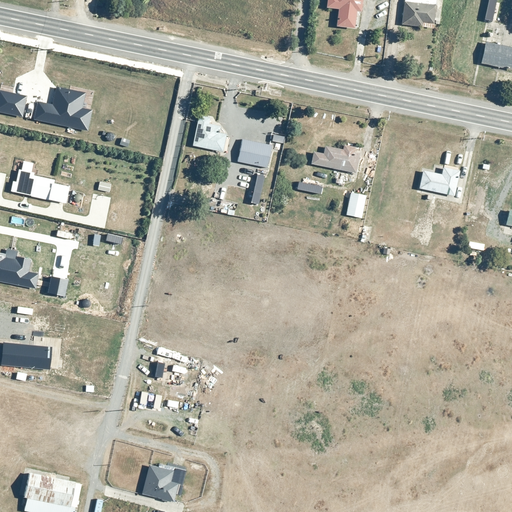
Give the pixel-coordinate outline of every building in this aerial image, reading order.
[(362,0),(326,0),(326,9),(338,10),(336,27),(354,29),(356,12),(361,13),(362,0)] [(404,0),(401,25),(433,29),(434,24),(439,25),(441,0),(404,0)] [(511,47),(485,42),(480,64),(511,70),(511,47)] [(53,104),(38,102),(34,120),(88,131),(93,110),(83,108),(86,92),(57,87),(53,104)] [(27,96),(0,89),(0,112),(23,117),(27,96)] [(209,118),(198,115),(192,146),(222,152),(225,134),(219,133),(220,126),(208,124),(209,118)] [(130,140),(122,138),(120,144),(128,147),(130,140)] [(271,145),(242,139),(236,162),(266,168),(271,145)] [(322,153),(312,151),(310,164),(355,173),(359,153),(354,152),(355,147),(342,145),(342,149),(324,146),(322,153)] [(33,163),(23,161),(22,169),(19,168),(16,181),(13,180),(11,192),(66,202),(68,188),(53,185),(54,180),(34,176),(34,172),(31,172),(33,163)] [(441,174),(422,170),(418,189),(453,196),(459,171),(442,167),(441,174)] [(112,184),(100,181),(98,189),(110,192),(112,184)] [(365,196),(350,192),(345,215),(361,218),(365,196)] [(220,199),(217,211),(235,216),(238,204),(220,199)] [(454,201),(446,199),(443,210),(451,212),(454,201)] [(0,281),(36,289),(39,274),(30,272),(32,259),(17,256),(18,251),(7,249),(6,254),(0,252),(0,281)] [(69,280),(52,276),(48,293),(65,296),(69,280)] [(52,348),(4,344),(1,364),(50,369),(52,348)] [(174,472),(150,465),(142,494),(175,502),(179,484),(171,482),(174,472)] [(74,511),(82,484),(30,474),(24,511),(31,511),(74,511)]
